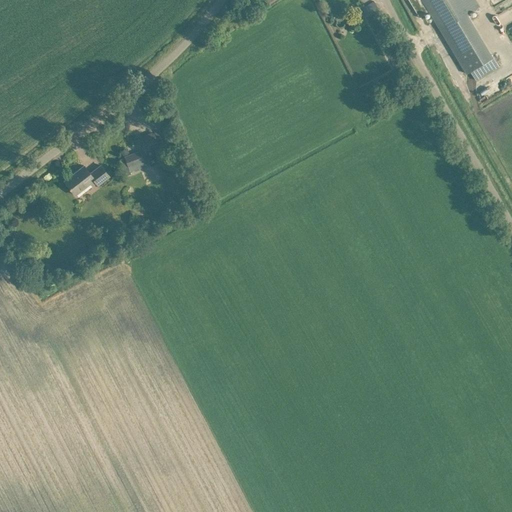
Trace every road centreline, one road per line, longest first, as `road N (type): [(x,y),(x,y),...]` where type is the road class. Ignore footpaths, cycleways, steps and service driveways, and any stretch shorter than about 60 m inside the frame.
road 1 (unclassified): [(0,192),(152,74),(222,0)]
road 2 (unclassified): [(511,223),(385,0)]
